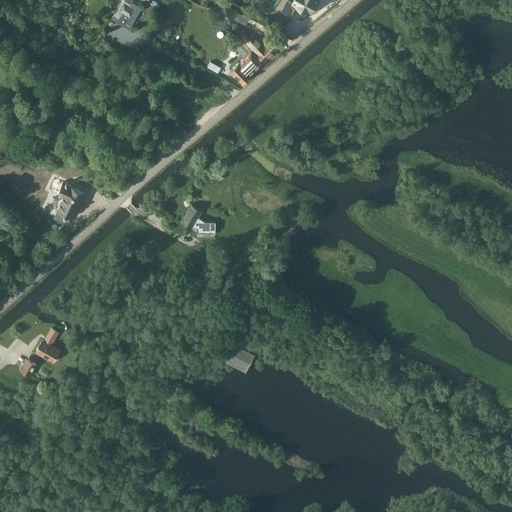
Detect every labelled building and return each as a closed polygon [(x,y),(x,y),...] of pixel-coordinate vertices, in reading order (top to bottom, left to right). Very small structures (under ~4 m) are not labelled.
[(288,0),(286,0),(282,10),(291,14),(296,4),(292,2),(288,0)] [(293,0),(292,2),(296,4),(303,8),(302,11),(307,13),(308,11),(311,12),(317,0),(293,0)] [(122,2),(116,12),(120,14),(129,19),(126,25),(131,27),(142,8),(131,1),(130,4),(129,6),(122,2)] [(230,24),(238,10),(224,3),(216,17),(230,24)] [(250,38),(249,36),(243,31),(239,35),(257,54),(264,62),(280,46),(273,39),(265,47),(253,35),(250,38)] [(250,74),(262,63),(241,41),(234,47),(244,57),(239,63),(239,62),(231,70),(243,82),(251,74),(250,74)] [(51,127),(45,138),(47,140),(52,142),(58,131),(51,127)] [(59,211),(55,218),(69,224),(72,217),(74,218),(80,204),(81,205),(87,192),(64,182),(59,193),(65,196),(58,211),(59,211)] [(182,221),(191,226),(192,225),(197,228),(197,232),(206,232),(215,232),(216,221),(205,221),(198,217),(202,211),(191,205),(182,221)] [(51,344),(58,332),(51,328),(44,340),(42,339),(36,351),(53,361),(60,349),(51,344)] [(246,374),(255,356),(233,345),(224,363),(246,374)] [(31,375),(37,364),(26,358),(19,368),(31,375)]
